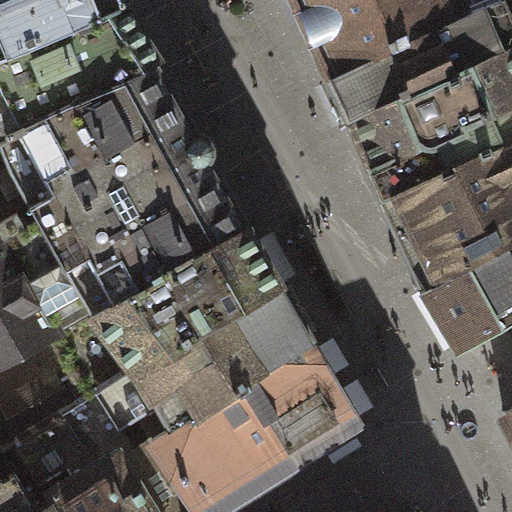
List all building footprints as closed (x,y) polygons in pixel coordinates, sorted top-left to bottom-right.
[(0,0),(0,54),(29,45),(124,5),(121,0),(0,0)] [(293,0),(330,75),(465,12),(460,0),(293,0)] [(351,120),(511,43),(511,17),(509,19),(500,0),(491,0),(465,12),(330,75),(351,120)] [(0,132),(160,62),(124,5),(29,45),(0,54),(0,132)] [(467,164),(511,142),(511,43),(351,120),(354,126),(358,136),(380,186),(386,198),(460,163),(467,164)] [(164,264),(247,223),(177,89),(169,76),(160,62),(0,132),(0,140),(4,150),(12,167),(28,197),(16,211),(0,217),(0,358),(47,333),(52,335),(96,316),(95,311),(168,272),(164,264)] [(474,259),(511,238),(511,142),(467,164),(460,163),(386,198),(427,284),(474,259)] [(202,328),(280,282),(247,223),(164,264),(168,272),(95,311),(96,316),(52,335),(68,365),(1,400),(17,441),(66,416),(63,409),(85,395),(90,397),(194,337),(202,328)] [(511,238),(474,259),(504,315),(511,311),(511,238)] [(474,259),(427,284),(442,311),(458,340),(504,315),(474,259)] [(250,374),(311,336),(280,282),(202,328),(194,337),(90,397),(85,395),(63,409),(66,416),(102,469),(132,450),(117,425),(156,401),(171,426),(175,427),(233,390),(250,374)] [(171,426),(153,437),(202,511),(215,511),(250,491),(363,420),(336,378),(311,336),(250,374),(233,390),(175,427),(171,426)] [(17,441),(28,464),(50,503),(57,502),(62,511),(202,511),(153,437),(132,450),(102,469),(66,416),(17,441)] [(0,479),(0,511),(62,511),(57,502),(50,503),(28,464),(0,479)]
